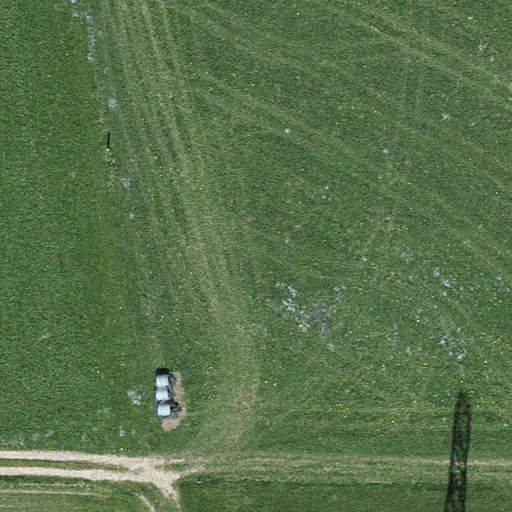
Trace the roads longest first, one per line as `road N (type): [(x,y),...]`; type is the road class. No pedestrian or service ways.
road 1 (track): [(511,474),(157,467)]
road 2 (track): [(0,464),(157,467)]
